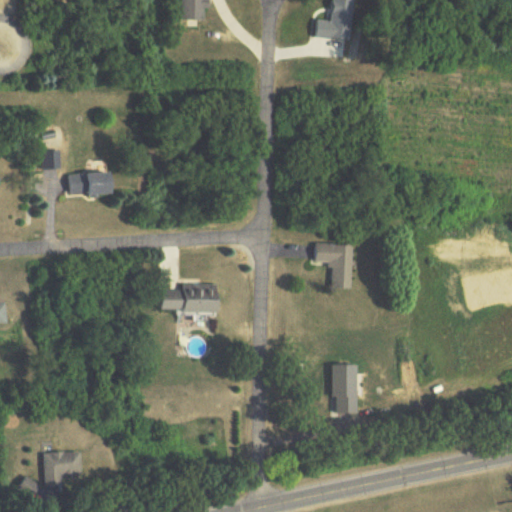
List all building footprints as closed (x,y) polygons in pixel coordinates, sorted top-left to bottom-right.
[(200,20),(200,0),(180,0),(179,20),(200,20)] [(38,151),(38,169),(57,169),(57,151),(38,151)] [(104,194),(104,174),(63,173),(63,193),(104,194)] [(343,289),(344,245),(304,245),(304,264),(323,264),(323,289),(343,289)] [(158,288),(213,288),(216,313),(157,311),(158,288)] [(38,453),(38,488),(54,488),(54,474),(74,474),(74,453),(38,453)]
